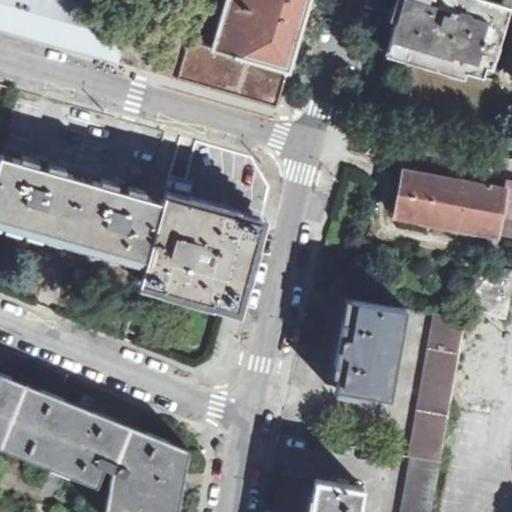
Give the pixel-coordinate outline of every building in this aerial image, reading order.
[(71,0),(0,0),(0,27),(117,61),(126,30),(130,17),(71,0)] [(211,48),(213,48),(288,70),(288,71),(306,13),(309,0),(225,0),(211,46),(211,48)] [(401,0),(387,48),(484,78),(487,69),(505,4),(490,0),(401,0)] [(136,33),(138,25),(140,19),(130,17),(126,30),(135,33),(136,33)] [(145,69),(177,78),(188,41),(189,41),(189,40),(187,39),(138,25),(136,33),(135,33),(126,30),(117,61),(145,69)] [(177,78),(202,85),(213,48),(211,48),(211,46),(189,40),(189,41),(188,41),(177,78)] [(213,48),(202,85),(277,107),(288,71),(288,70),(213,48)] [(122,188),(117,187),(88,178),(77,175),(42,165),(38,164),(1,154),(1,153),(0,155),(0,217),(18,223),(20,223),(26,225),(32,227),(34,227),(98,246),(100,246),(107,248),(112,250),(114,250),(145,259),(146,259),(163,200),(137,192),(122,188)] [(497,235),(497,233),(505,190),(479,186),(468,184),(404,172),(396,217),(497,235)] [(481,175),(470,173),(468,184),(479,186),(481,175)] [(497,233),(511,235),(511,180),(506,180),(505,190),(497,233)] [(216,300),(226,302),(234,305),(238,305),(261,222),(248,218),(240,216),(240,214),(238,213),(233,212),(233,214),(192,203),(193,201),(188,199),(167,194),(165,193),(165,194),(163,200),(146,259),(144,269),(141,281),(166,288),(167,286),(174,288),(190,292),(216,300)] [(396,250),(377,246),(375,261),(395,264),(396,250)] [(348,321),(342,320),(336,357),(334,364),(340,365),(336,388),(393,398),(409,309),(352,299),(348,321)] [(436,313),(411,456),(440,462),(450,408),(467,318),(436,313)] [(176,511),(188,448),(139,428),(0,371),(0,445),(98,484),(104,469),(111,472),(108,492),(104,511),(176,511)] [(431,511),(440,462),(411,456),(400,511),(431,511)] [(360,511),(364,487),(317,479),(310,511),(360,511)]
